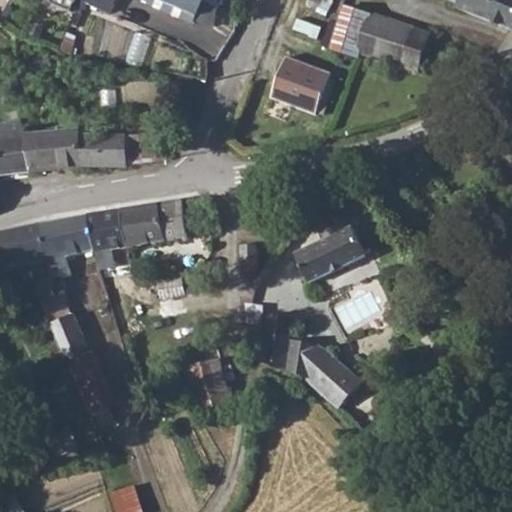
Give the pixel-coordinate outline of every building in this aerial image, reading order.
[(79,0),(78,4),(107,16),(114,0),(130,0),(141,4),(143,0),(79,0)] [(147,0),(193,19),(200,0),(147,0)] [(300,0),(298,5),(311,10),(315,0),(300,0)] [(511,0),(444,0),(452,3),(453,6),(509,29),(511,21),(511,0)] [(340,7),(326,50),(352,58),(354,53),(399,67),(410,30),(340,7)] [(293,18),(288,31),(311,39),(316,27),(293,18)] [(410,30),(399,67),(421,75),(423,68),(416,65),(426,34),(410,30)] [(315,75),(308,73),(271,63),(262,99),(261,104),(290,111),(306,115),(315,75)] [(0,120),(0,174),(59,167),(54,133),(26,136),(20,118),(0,120)] [(80,130),(54,133),(59,167),(79,164),(151,161),(151,156),(170,155),(168,132),(81,139),(80,130)] [(511,184),(511,156),(500,178),(511,184)] [(200,198),(120,210),(125,246),(217,233),(208,203),(200,198)] [(120,210),(87,215),(93,248),(94,250),(98,267),(113,265),(110,248),(125,246),(120,210)] [(87,215),(39,222),(44,258),(48,274),(65,272),(62,254),(93,248),(87,215)] [(39,222),(0,228),(0,257),(2,266),(44,258),(39,222)] [(350,227),(294,254),(308,283),(364,256),(350,227)] [(238,262),(238,269),(240,274),(246,276),(254,275),(259,272),(261,266),(260,261),(255,256),(252,240),(238,242),(241,258),(238,262)] [(48,277),(34,280),(37,294),(51,291),(48,277)] [(52,298),(40,304),(46,316),(68,362),(89,353),(61,293),(52,298)] [(255,305),(245,304),(245,328),(260,329),(260,319),(262,318),(262,306),(255,305)] [(282,364),(281,366),(281,369),(303,376),(303,378),(335,407),(360,381),(328,352),(323,347),(312,340),(290,335),(282,364)] [(187,366),(198,407),(233,398),(223,357),(187,366)] [(110,406),(97,413),(102,425),(116,419),(110,406)] [(68,428),(52,437),(64,458),(80,450),(68,428)] [(116,489),(119,511),(145,511),(141,485),(116,489)]
